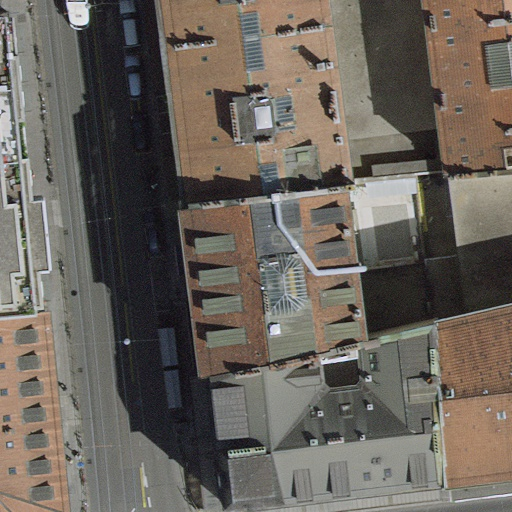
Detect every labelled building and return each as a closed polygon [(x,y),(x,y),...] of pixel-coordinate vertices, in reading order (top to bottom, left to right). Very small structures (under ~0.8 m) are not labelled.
[(326,0),(164,0),(171,45),(329,23),(326,0)] [(326,0),(329,23),(346,140),(447,128),(431,0),(326,0)] [(511,165),(511,0),(431,0),(447,128),(453,172),(511,165)] [(0,158),(25,156),(24,144),(11,13),(0,11),(0,158)] [(351,181),(346,140),(329,23),(171,45),(192,201),(348,182),(351,181)] [(25,156),(0,158),(0,312),(47,308),(31,155),(25,156)] [(511,304),(511,165),(453,172),(464,255),(472,313),(511,304)] [(359,275),(348,182),(192,201),(214,373),(320,348),(367,337),(359,275)] [(428,260),(428,265),(436,321),(472,313),(464,255),(428,260)] [(428,265),(359,275),(367,337),(436,321),(428,265)] [(511,304),(472,313),(436,321),(445,478),(511,469),(511,304)] [(47,308),(0,312),(0,511),(63,511),(68,507),(47,308)] [(445,478),(436,321),(367,337),(368,376),(361,385),(350,382),(341,384),(333,390),(324,382),(320,348),(214,373),(228,503),(445,478)]
